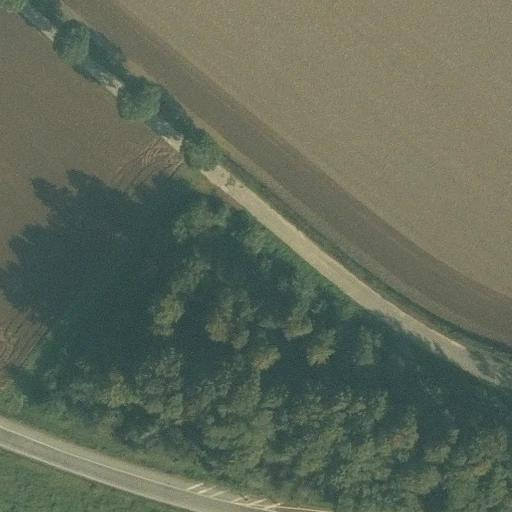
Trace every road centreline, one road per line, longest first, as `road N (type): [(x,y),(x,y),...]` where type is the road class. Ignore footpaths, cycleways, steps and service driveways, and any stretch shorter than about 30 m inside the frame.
road 1 (unclassified): [(19,0),(363,297),(467,359),(511,375)]
road 2 (motorway): [(217,511),(0,440)]
